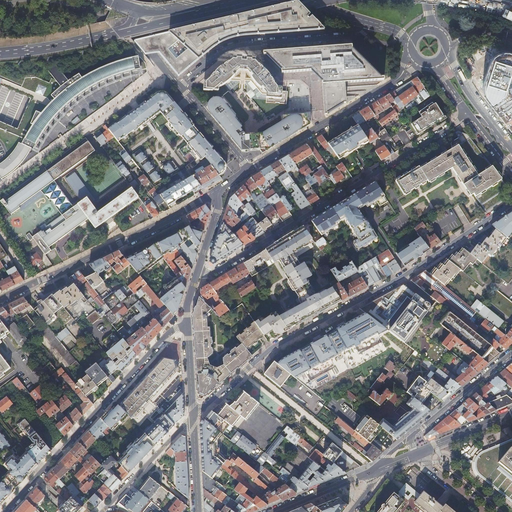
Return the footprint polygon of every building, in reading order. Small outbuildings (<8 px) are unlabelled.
[(310,19),(305,13),(303,11),(295,3),(211,20),(186,25),(181,26),(144,35),(150,42),(156,49),(161,49),(181,74),(210,50),(214,47),(218,44),(217,43),(219,43),(218,40),(239,36),(258,32),(258,33),(260,33),(260,34),(320,30),(309,19),(310,19)] [(147,51),(156,49),(150,42),(144,35),(138,36),(147,51)] [(352,46),(341,47),(332,47),(293,50),(263,52),(263,55),(266,55),(267,56),(281,70),(281,73),(315,71),(316,71),(317,71),(318,71),(321,70),(322,75),(321,76),(321,77),(322,78),(324,115),(327,114),(327,113),(343,103),(346,103),(345,81),(350,80),(350,83),(384,80),(384,77),(382,77),(352,49),(352,46)] [(485,96),(486,98),(496,110),(502,119),(511,130),(511,129),(511,52),(505,52),(500,53),(498,54),(494,56),(492,59),(490,62),(489,68),(488,70),(487,71),(483,84),(483,86),(483,88),(483,90),(483,91),(484,92),(484,94),(485,96)] [(65,108),(68,105),(78,97),(84,92),(88,90),(93,87),(99,84),(104,81),(112,78),(120,75),(132,71),(147,68),(146,63),(142,59),(141,58),(139,56),(137,56),(132,57),(129,58),(124,59),(106,66),(90,72),(91,74),(71,83),(68,84),(66,85),(63,86),(61,88),(59,89),(57,90),(56,91),(51,94),(47,96),(42,99),(39,106),(37,105),(27,128),(29,129),(24,138),(24,139),(22,143),(28,149),(29,148),(34,150),(44,132),(56,116),(59,113),(61,110),(65,108)] [(256,61),(256,59),(252,58),(252,57),(237,56),(237,57),(235,57),(246,71),(256,62),(256,61)] [(246,71),(235,57),(233,57),(233,60),(227,65),(234,75),(240,70),(246,71)] [(262,88),(267,94),(266,102),(287,104),(287,92),(282,91),(283,88),(277,87),(274,84),(274,83),(270,76),(264,69),(263,68),(259,65),(258,65),(256,62),(246,71),(249,73),(252,77),(251,77),(255,82),(256,81),(259,84),(258,85),(261,89),(262,88)] [(234,75),(227,65),(224,67),(223,66),(222,67),(219,69),(217,70),(227,83),(228,83),(227,81),(230,78),(231,80),(235,76),(234,75)] [(207,82),(204,82),(203,90),(213,91),(213,90),(219,91),(219,87),(222,85),(223,86),(226,84),(227,83),(217,70),(217,71),(215,73),(211,78),(207,82)] [(47,96),(51,94),(56,91),(57,90),(59,89),(61,88),(63,86),(66,85),(68,84),(71,83),(91,74),(90,72),(79,74),(79,73),(76,74),(65,76),(56,80),(52,78),(50,82),(36,76),(26,77),(21,87),(2,78),(0,77),(0,128),(24,139),(24,138),(0,127),(0,84),(2,79),(43,96),(42,99),(47,96)] [(408,111),(430,95),(429,95),(428,93),(419,81),(417,77),(411,81),(397,89),(393,92),(397,96),(398,97),(404,106),(408,111)] [(43,96),(2,79),(0,84),(0,127),(24,138),(29,129),(27,128),(37,105),(39,106),(42,99),(43,96)] [(205,156),(219,175),(222,173),(224,172),(225,170),(226,165),(225,162),(224,161),(216,152),(207,141),(197,129),(187,117),(171,97),(167,93),(166,92),(164,91),(163,91),(160,92),(158,92),(152,97),(152,99),(149,101),(147,103),(146,102),(108,129),(118,141),(138,127),(138,128),(143,125),(144,127),(145,126),(146,126),(147,125),(153,133),(156,130),(149,120),(161,112),(181,136),(187,143),(180,150),(185,157),(190,152),(196,159),(186,167),(189,171),(200,162),(199,161),(205,156)] [(393,99),(389,94),(387,96),(384,97),(391,106),(394,110),(396,114),(401,110),(400,108),(394,100),(393,99)] [(307,114),(306,114),(283,116),(284,120),(282,121),(276,124),(272,126),(272,127),(262,132),(261,133),(255,133),(255,132),(245,133),(240,127),(242,126),(235,116),(236,115),(226,103),(227,102),(224,98),(223,98),(222,97),(221,97),(219,96),(218,96),(216,96),(215,96),(214,96),(213,97),(211,97),(210,98),(209,100),(208,101),(208,103),(207,104),(207,106),(208,108),(208,109),(209,110),(210,112),(211,113),(210,114),(212,116),(220,125),(224,130),(241,150),(242,151),(246,151),(246,150),(260,150),(262,154),(265,152),(274,146),(273,144),(287,136),(287,137),(310,123),(311,123),(310,121),(308,121),(307,116),(307,114)] [(391,106),(384,97),(375,103),(368,107),(374,116),(377,119),(378,119),(379,116),(378,114),(391,106)] [(400,108),(404,106),(398,97),(394,100),(400,108)] [(434,104),(431,99),(417,110),(421,118),(411,124),(417,134),(433,125),(436,123),(445,118),(435,103),(434,104)] [(374,116),(368,107),(363,110),(359,112),(366,122),(374,116)] [(382,127),(397,115),(396,114),(394,110),(379,122),(382,127)] [(366,122),(359,112),(355,114),(352,117),(358,125),(358,126),(366,122)] [(306,127),(311,124),(310,123),(287,137),(287,136),(273,144),(274,146),(278,144),(287,139),(296,134),(306,127)] [(102,134),(107,140),(109,138),(110,140),(114,137),(108,129),(105,125),(103,127),(106,131),(102,134)] [(360,129),(358,126),(358,125),(355,127),(355,128),(351,131),(350,130),(345,133),(339,137),(335,139),(336,140),(332,143),(331,142),(327,144),(336,157),(338,159),(345,154),(346,155),(361,146),(360,145),(364,143),(368,141),(363,134),(363,133),(360,129)] [(370,144),(378,139),(376,135),(374,133),(371,129),(371,128),(363,133),(363,134),(368,141),(369,142),(370,144)] [(393,154),(393,153),(386,142),(391,138),(384,129),(380,132),(381,135),(380,136),(381,138),(380,138),(384,144),(382,145),(390,155),(393,154)] [(420,168),(419,166),(395,181),(404,194),(427,180),(428,182),(451,168),(469,196),(473,194),(486,212),(494,206),(508,197),(508,187),(505,183),(501,179),(500,177),(498,174),(494,169),(490,164),(486,159),(482,154),(478,149),(474,143),(468,135),(467,135),(457,131),(455,133),(458,138),(452,142),(451,142),(451,143),(451,144),(451,145),(453,148),(450,150),(448,151),(445,153),(420,168)] [(105,141),(107,140),(102,134),(96,138),(102,146),(106,143),(105,141)] [(327,144),(321,135),(319,137),(316,138),(323,147),(323,149),(324,149),(327,147),(327,148),(329,151),(330,151),(331,153),(334,158),(336,157),(327,144)] [(48,171),(55,180),(78,163),(95,151),(86,138),(69,150),(68,150),(45,167),(45,168),(47,171),(47,170),(48,171)] [(386,158),(390,155),(382,145),(379,140),(378,141),(380,145),(381,147),(375,152),(377,155),(381,161),(386,158)] [(0,176),(0,177),(7,173),(10,171),(13,168),(16,165),(19,162),(23,158),(25,155),(28,149),(22,143),(22,144),(19,142),(14,150),(10,154),(7,158),(5,160),(1,163),(0,163),(0,176)] [(324,163),(310,142),(306,144),(313,154),(320,164),(321,165),(324,163)] [(313,154),(306,144),(297,150),(288,155),(295,165),(313,154)] [(144,154),(140,149),(133,154),(155,182),(161,178),(154,168),(155,167),(152,163),(151,164),(147,158),(148,158),(145,154),(144,154)] [(121,152),(120,153),(119,154),(120,155),(124,152),(125,153),(121,156),(127,163),(132,159),(124,150),(121,152)] [(287,172),(289,176),(291,174),(289,171),(294,167),(297,171),(298,170),(296,166),(295,165),(288,155),(279,161),(287,172)] [(205,168),(211,165),(205,156),(199,161),(205,168)] [(173,160),(163,168),(168,174),(175,170),(178,168),(173,160)] [(121,172),(125,177),(130,173),(121,161),(116,165),(121,172)] [(287,172),(279,161),(274,164),(269,167),(276,176),(278,174),(279,175),(280,174),(279,173),(283,171),(285,174),(287,172)] [(341,174),(346,170),(341,163),(336,166),(336,167),(339,171),(341,174)] [(200,186),(202,189),(221,178),(219,175),(211,165),(205,168),(192,176),(200,186)] [(308,175),(309,175),(312,172),(307,165),(299,171),(304,178),(308,175)] [(308,175),(304,178),(307,183),(311,188),(312,190),(318,186),(316,183),(317,181),(320,184),(326,180),(329,178),(328,176),(322,167),(321,166),(317,169),(319,171),(313,175),(313,176),(311,178),(309,175),(308,175)] [(276,176),(269,167),(265,169),(261,172),(267,181),(276,176)] [(38,234),(49,247),(75,228),(75,229),(75,228),(84,222),(81,218),(74,207),(55,180),(48,171),(11,198),(10,197),(7,193),(2,197),(3,198),(0,200),(3,204),(7,209),(11,214),(19,208),(20,208),(18,206),(41,190),(49,200),(50,199),(62,215),(48,225),(47,225),(48,226),(41,230),(40,231),(32,237),(29,233),(26,235),(29,240),(33,238),(35,236),(37,234),(38,234)] [(160,195),(165,201),(168,206),(175,202),(176,201),(175,201),(193,190),(194,190),(200,186),(192,176),(187,179),(185,176),(184,176),(181,172),(181,171),(174,175),(177,180),(181,178),(183,181),(160,195)] [(336,183),(344,178),(341,174),(339,171),(334,174),(333,173),(331,175),(328,176),(329,178),(332,182),(334,184),(336,183)] [(267,181),(261,172),(256,175),(251,178),(257,186),(259,190),(261,188),(260,186),(263,184),(265,186),(269,184),(267,181)] [(310,205),(302,194),(295,184),(290,176),(289,176),(287,172),(285,174),(278,178),(283,186),(301,210),(305,208),(310,205)] [(144,186),(150,182),(147,179),(144,174),(138,179),(144,186)] [(257,186),(251,178),(247,182),(243,186),(253,200),(254,200),(253,200),(260,210),(261,210),(269,204),(266,200),(263,195),(258,199),(254,194),(252,194),(250,192),(257,186)] [(133,189),(129,184),(126,179),(92,204),(87,197),(74,207),(81,218),(84,222),(87,219),(95,229),(139,197),(133,189)] [(139,185),(135,179),(129,184),(133,189),(139,185)] [(318,231),(320,233),(322,232),(323,233),(335,226),(334,224),(340,221),(338,219),(344,216),(358,239),(354,241),(358,249),(377,237),(369,225),(368,226),(363,219),(357,208),(362,205),(363,207),(368,204),(369,205),(376,200),(380,206),(388,201),(375,182),(362,190),(349,198),(336,206),(319,216),(311,221),(318,231)] [(253,200),(243,186),(238,191),(235,195),(235,196),(251,215),(252,217),(255,215),(253,213),(255,212),(248,203),(246,205),(243,201),(246,199),(246,200),(247,202),(249,202),(250,201),(250,200),(251,200),(252,201),(253,200)] [(302,194),(310,205),(314,202),(319,199),(312,190),(311,188),(309,190),(302,194)] [(276,194),(274,192),(272,189),(270,191),(269,189),(267,190),(268,192),(263,195),(266,200),(276,194)] [(160,195),(159,194),(153,198),(159,206),(165,201),(160,195)] [(287,219),(291,216),(288,212),(279,199),(276,194),(266,200),(269,204),(271,206),(277,214),(282,222),(287,219)] [(231,210),(241,222),(242,223),(251,215),(235,196),(235,195),(232,198),(230,199),(228,205),(228,206),(230,209),(231,210)] [(279,199),(288,212),(293,208),(284,195),(279,199)] [(157,215),(159,214),(155,209),(156,208),(150,199),(143,203),(153,217),(157,215)] [(269,221),(277,214),(271,206),(269,204),(261,210),(263,213),(266,218),(269,221)] [(194,224),(192,225),(194,228),(204,232),(206,224),(209,217),(211,211),(206,205),(193,212),(186,217),(191,224),(195,221),(194,220),(198,217),(200,219),(198,220),(197,225),(194,224)] [(230,209),(228,206),(225,214),(223,222),(230,231),(237,225),(238,226),(241,224),(239,223),(241,222),(231,210),(230,209)] [(511,211),(505,216),(499,220),(494,224),(493,224),(495,229),(506,238),(511,233),(511,211)] [(252,217),(251,215),(242,223),(244,226),(253,218),(252,217)] [(258,236),(264,233),(262,231),(258,225),(253,218),(244,226),(255,239),(258,236)] [(262,231),(272,225),(268,221),(269,221),(266,218),(264,220),(258,225),(262,231)] [(412,226),(414,229),(417,233),(426,227),(422,222),(422,221),(421,222),(420,221),(418,222),(418,223),(416,224),(416,223),(413,225),(412,226)] [(225,257),(243,246),(234,235),(230,231),(223,222),(212,255),(210,262),(213,264),(225,257)] [(133,255),(126,259),(131,265),(139,274),(147,267),(148,269),(163,257),(169,252),(170,254),(176,250),(179,247),(184,243),(190,239),(193,244),(198,250),(201,241),(204,232),(194,228),(192,225),(183,230),(178,233),(171,237),(154,245),(133,255)] [(249,242),(255,239),(244,226),(234,235),(243,246),(249,242)] [(327,309),(341,301),(338,296),(332,287),(314,296),(304,279),(310,275),(302,262),(298,264),(293,255),(314,242),(303,226),(296,230),(287,236),(279,241),(270,247),(265,250),(274,263),(278,260),(283,268),(282,269),(289,279),(287,281),(301,304),(279,317),(288,330),(291,329),(296,326),(302,323),(307,320),(313,317),(327,309)] [(479,242),(469,254),(475,258),(481,263),(485,257),(488,254),(491,256),(498,247),(499,248),(506,239),(495,230),(487,239),(486,238),(481,244),(479,242)] [(35,236),(33,238),(45,255),(50,250),(50,251),(51,250),(49,247),(38,234),(37,234),(35,236)] [(421,237),(430,249),(435,246),(440,242),(434,234),(429,237),(427,235),(424,237),(423,236),(421,237)] [(322,237),(315,243),(320,251),(322,249),(320,247),(322,246),(321,245),(326,242),(322,237)] [(425,252),(430,249),(421,237),(420,237),(408,245),(409,246),(397,255),(405,266),(413,261),(421,255),(425,252)] [(188,248),(193,244),(190,239),(184,243),(188,248)] [(333,242),(328,245),(334,255),(339,252),(333,242)] [(179,247),(176,250),(180,254),(183,251),(187,257),(186,258),(188,260),(189,259),(193,265),(194,261),(198,250),(193,244),(188,248),(184,243),(179,247)] [(457,253),(454,257),(452,256),(448,261),(460,270),(461,270),(465,265),(466,266),(469,263),(471,264),(475,258),(469,254),(463,249),(459,254),(457,253)] [(163,257),(176,275),(186,288),(189,279),(192,270),(190,267),(181,256),(180,257),(174,261),(181,270),(180,271),(181,272),(180,273),(171,261),(178,255),(180,254),(176,250),(170,254),(169,252),(163,257)] [(244,263),(250,274),(252,276),(252,277),(257,273),(254,268),(257,266),(261,263),(262,264),(262,263),(265,261),(268,266),(274,263),(265,250),(254,256),(244,263)] [(378,262),(381,267),(386,265),(387,264),(394,259),(391,254),(388,250),(387,250),(375,257),(379,262),(378,262)] [(131,265),(126,259),(119,251),(112,254),(104,258),(113,270),(118,275),(131,265)] [(33,267),(43,260),(37,252),(27,259),(33,267)] [(375,257),(370,260),(373,265),(376,269),(379,268),(384,277),(385,277),(387,276),(383,270),(381,267),(378,262),(379,262),(375,257)] [(113,270),(104,258),(98,261),(90,265),(96,273),(98,275),(104,270),(105,271),(106,271),(108,274),(113,270)] [(401,269),(394,259),(387,264),(386,265),(387,267),(389,266),(393,273),(397,270),(401,269)] [(438,268),(451,278),(454,274),(456,275),(460,270),(448,261),(447,259),(442,265),(441,264),(438,268)] [(361,277),(367,287),(374,283),(381,279),(376,269),(373,265),(370,260),(369,261),(367,262),(355,268),(358,272),(361,277)] [(338,282),(358,272),(355,268),(351,261),(349,263),(348,265),(346,266),(342,268),(343,269),(339,271),(337,270),(336,267),(330,270),(334,276),(335,277),(337,280),(338,282)] [(226,274),(235,287),(242,283),(242,282),(240,280),(245,277),(247,280),(249,278),(250,277),(248,275),(250,274),(244,263),(235,268),(226,274)] [(383,270),(387,276),(392,273),(387,267),(386,265),(381,267),(383,270)] [(19,283),(23,280),(18,272),(15,267),(6,272),(9,277),(10,277),(14,285),(19,283)] [(131,268),(121,276),(128,285),(138,276),(131,268)] [(430,274),(436,279),(443,285),(448,279),(450,280),(451,278),(438,268),(437,269),(435,268),(430,274)] [(323,274),(327,280),(334,276),(330,270),(326,272),(323,274)] [(424,282),(430,287),(435,291),(445,299),(456,308),(464,315),(460,320),(469,327),(473,322),(474,322),(470,319),(476,311),(470,307),(443,285),(436,279),(430,274),(425,270),(421,273),(417,276),(424,282)] [(86,280),(85,278),(79,271),(70,279),(74,284),(77,288),(86,280)] [(104,282),(98,275),(96,273),(85,278),(86,280),(87,281),(94,289),(96,287),(97,288),(104,282)] [(219,297),(235,287),(226,274),(215,281),(209,284),(219,297)] [(186,288),(176,275),(163,287),(157,296),(174,316),(176,314),(177,312),(182,299),(185,289),(186,289),(186,288)] [(324,275),(313,280),(316,286),(317,286),(319,290),(329,285),(324,275)] [(140,276),(128,287),(131,290),(133,293),(134,295),(135,294),(138,292),(136,290),(142,286),(143,287),(147,284),(146,282),(140,276)] [(414,278),(411,280),(424,290),(425,289),(421,286),(424,282),(417,276),(414,278)] [(8,288),(14,285),(10,277),(5,279),(4,278),(0,279),(0,280),(1,281),(0,281),(0,289),(1,291),(8,288)] [(342,287),(348,297),(358,292),(367,287),(361,277),(357,279),(358,280),(350,284),(350,283),(349,283),(349,282),(345,284),(346,285),(342,287)] [(243,286),(237,290),(242,297),(256,287),(251,280),(251,281),(246,284),(245,283),(242,285),(243,286)] [(111,311),(103,301),(94,289),(87,281),(84,284),(84,286),(105,312),(104,313),(102,312),(100,314),(99,315),(101,317),(102,318),(105,316),(111,311)] [(338,296),(341,301),(344,299),(348,297),(342,287),(338,282),(336,283),(337,284),(332,287),(338,296)] [(79,290),(77,288),(74,284),(73,285),(68,289),(67,288),(53,295),(54,296),(64,308),(69,304),(70,305),(71,305),(72,306),(75,304),(81,299),(84,303),(87,300),(84,296),(81,293),(79,290)] [(138,292),(135,294),(138,298),(140,297),(144,293),(145,292),(153,301),(151,304),(151,305),(157,312),(156,313),(157,314),(155,316),(157,317),(155,319),(163,328),(168,322),(174,316),(157,296),(147,284),(143,287),(138,292)] [(210,307),(211,307),(212,309),(220,318),(229,310),(219,297),(209,284),(204,287),(201,289),(200,292),(199,296),(210,307)] [(407,345),(418,331),(422,325),(419,323),(427,313),(431,307),(403,284),(399,287),(392,290),(384,295),(377,299),(374,300),(366,304),(361,307),(360,308),(366,313),(388,330),(407,345)] [(117,291),(114,294),(121,302),(129,296),(133,293),(131,290),(128,292),(127,293),(126,292),(125,292),(124,293),(123,293),(120,289),(117,291)] [(437,301),(441,304),(445,299),(435,291),(431,296),(436,301),(437,301)] [(114,294),(113,292),(103,301),(111,311),(105,316),(112,325),(131,309),(133,308),(138,315),(137,316),(129,323),(128,324),(132,328),(127,332),(124,328),(123,327),(118,332),(137,356),(141,352),(143,350),(149,344),(153,339),(144,330),(145,330),(141,325),(139,323),(144,319),(150,314),(148,310),(139,301),(138,298),(134,295),(133,293),(129,296),(121,302),(114,294)] [(54,314),(57,317),(64,326),(73,318),(64,308),(54,296),(53,295),(44,302),(54,314)] [(210,307),(199,296),(196,306),(193,313),(194,332),(210,331),(209,328),(207,328),(206,315),(212,309),(211,307),(210,307)] [(23,318),(26,316),(34,310),(31,306),(23,297),(17,300),(9,304),(15,312),(17,315),(19,317),(21,316),(23,318)] [(142,299),(139,301),(148,310),(149,309),(148,306),(142,298),(142,299)] [(441,304),(451,313),(452,313),(456,308),(445,299),(441,304)] [(476,311),(480,315),(485,319),(497,329),(499,327),(502,323),(504,321),(484,305),(476,299),(470,307),(476,311)] [(38,308),(35,311),(43,321),(45,323),(47,326),(52,322),(50,319),(54,314),(44,302),(42,300),(38,303),(39,305),(37,307),(38,308)] [(427,313),(441,325),(451,313),(441,304),(437,301),(431,307),(427,313)] [(12,315),(15,312),(9,304),(7,305),(3,307),(10,315),(11,316),(10,316),(12,317),(13,317),(12,315)] [(4,323),(10,332),(21,345),(24,346),(29,342),(14,322),(10,326),(7,321),(10,319),(8,317),(10,315),(3,307),(0,308),(0,318),(0,319),(2,321),(4,319),(6,322),(4,323)] [(456,308),(452,313),(460,320),(464,315),(456,308)] [(92,324),(99,318),(101,317),(99,315),(96,311),(87,318),(92,324)] [(359,342),(377,332),(379,335),(388,330),(366,313),(336,329),(337,330),(327,336),(327,335),(310,344),(310,345),(301,350),(300,349),(282,359),(278,363),(312,391),(387,349),(382,341),(360,354),(358,355),(354,348),(356,347),(360,344),(359,342)] [(439,342),(448,331),(441,325),(427,313),(419,323),(422,325),(418,331),(430,340),(433,337),(439,342)] [(441,325),(448,331),(450,332),(488,363),(493,358),(496,356),(500,353),(498,351),(496,349),(495,349),(487,342),(474,332),(474,331),(469,327),(460,320),(452,313),(451,313),(441,325)] [(34,318),(35,317),(32,314),(29,316),(35,323),(37,322),(34,318)] [(271,314),(267,316),(280,335),(283,333),(288,330),(279,317),(277,314),(274,316),(273,314),(271,315),(271,314)] [(112,325),(105,316),(102,318),(101,317),(99,318),(102,323),(99,326),(104,332),(113,326),(112,325)] [(258,318),(254,321),(264,334),(264,335),(272,330),(274,334),(280,335),(267,316),(265,317),(260,320),(258,318)] [(155,319),(154,318),(149,322),(151,324),(145,330),(144,330),(153,339),(158,333),(163,328),(155,319)] [(0,377),(5,374),(4,372),(11,367),(0,353),(0,342),(2,341),(0,339),(10,332),(4,323),(2,321),(0,319),(0,377)] [(485,319),(478,327),(487,334),(491,329),(501,338),(497,342),(500,344),(505,349),(507,347),(511,344),(511,342),(511,340),(502,332),(497,329),(485,319)] [(240,335),(237,338),(242,343),(247,349),(252,345),(252,346),(256,343),(255,342),(257,340),(258,341),(260,338),(264,334),(254,321),(254,320),(250,324),(251,325),(247,329),(245,332),(241,335),(240,335)] [(473,322),(469,327),(474,331),(474,332),(478,327),(473,322)] [(47,326),(45,323),(39,329),(73,370),(79,365),(60,341),(56,336),(47,326)] [(126,368),(129,366),(134,359),(137,356),(118,332),(117,331),(108,337),(106,335),(105,335),(103,337),(99,340),(96,337),(100,333),(94,326),(87,331),(87,332),(95,340),(110,358),(112,360),(123,372),(126,368)] [(502,332),(511,340),(511,327),(510,329),(506,327),(503,330),(502,332)] [(56,336),(60,341),(71,333),(66,328),(56,336)] [(210,331),(194,332),(196,356),(196,359),(207,358),(212,354),(212,348),(211,348),(211,345),(212,345),(212,338),(210,338),(210,331)] [(441,343),(439,342),(433,337),(430,340),(418,331),(407,345),(438,368),(438,369),(441,366),(452,352),(449,350),(441,343)] [(488,363),(450,332),(441,343),(449,350),(456,342),(460,346),(459,347),(468,354),(469,353),(475,357),(468,365),(477,372),(482,368),(488,363)] [(495,349),(496,349),(500,344),(497,342),(491,337),(488,334),(486,336),(489,339),(487,342),(495,349)] [(247,349),(242,343),(236,348),(235,347),(230,351),(231,352),(228,354),(227,353),(222,357),(224,365),(231,373),(239,367),(252,356),(247,350),(247,349)] [(125,411),(128,415),(131,418),(150,398),(177,369),(174,360),(164,358),(138,386),(120,406),(125,411)] [(207,358),(196,359),(197,375),(211,374),(219,384),(231,373),(224,365),(217,369),(210,365),(207,358)] [(433,371),(436,367),(425,358),(421,363),(433,371)] [(119,368),(122,373),(123,372),(112,360),(108,363),(106,361),(105,359),(99,364),(104,370),(106,369),(111,375),(112,374),(119,368)] [(397,359),(393,363),(390,361),(385,368),(389,371),(386,376),(387,376),(390,379),(394,373),(391,371),(396,366),(393,364),(397,359)] [(275,362),(275,361),(264,374),(270,379),(272,380),(281,387),(291,374),(288,372),(282,367),(279,365),(278,363),(275,362)] [(469,379),(477,372),(468,365),(466,363),(465,362),(464,361),(457,370),(457,373),(459,375),(460,373),(461,375),(457,378),(441,366),(438,369),(448,376),(450,378),(460,386),(469,379)] [(50,362),(43,369),(49,377),(50,376),(51,376),(48,373),(55,368),(50,362)] [(85,372),(87,375),(96,385),(107,376),(96,363),(85,372)] [(511,364),(510,364),(504,369),(508,372),(502,380),(506,384),(511,388),(511,386),(511,364)] [(77,409),(83,416),(88,410),(93,404),(86,396),(79,388),(76,384),(61,367),(57,371),(51,376),(50,376),(51,377),(54,380),(63,372),(64,374),(62,376),(84,402),(82,404),(82,403),(80,404),(81,405),(77,409)] [(438,369),(438,368),(434,373),(435,373),(445,381),(448,376),(438,369)] [(508,372),(504,369),(496,376),(502,380),(508,372)] [(385,375),(382,373),(370,388),(373,390),(369,396),(380,405),(386,398),(388,399),(392,393),(386,388),(382,392),(383,393),(380,396),(376,393),(377,392),(376,391),(387,376),(386,376),(385,375)] [(211,374),(197,375),(198,394),(205,396),(214,388),(219,384),(211,374)] [(79,382),(76,384),(79,388),(86,396),(97,386),(96,385),(87,375),(82,379),(80,376),(76,379),(79,382)] [(426,382),(419,376),(416,381),(410,388),(407,392),(412,396),(413,397),(417,400),(421,403),(425,399),(430,392),(428,390),(427,389),(423,386),(426,382)] [(493,378),(489,381),(500,391),(502,388),(505,391),(506,389),(505,389),(506,388),(505,387),(504,387),(506,384),(502,380),(496,376),(493,378)] [(23,388),(25,387),(24,385),(18,377),(12,381),(19,389),(21,392),(22,390),(21,389),(20,388),(22,387),(23,388)] [(54,380),(51,377),(47,381),(53,389),(58,385),(54,380)] [(455,390),(460,386),(450,378),(443,388),(451,394),(455,390)] [(476,393),(484,400),(487,398),(488,398),(486,395),(490,391),(494,395),(498,393),(501,391),(500,391),(489,381),(483,387),(476,393)] [(40,385),(30,393),(38,404),(39,403),(40,405),(42,402),(41,401),(44,399),(45,399),(48,403),(47,404),(40,410),(39,408),(34,407),(34,408),(37,412),(41,416),(46,412),(50,418),(51,417),(53,415),(60,423),(56,426),(65,436),(67,433),(69,431),(74,426),(67,418),(66,418),(62,412),(55,404),(43,388),(40,385)] [(352,402),(356,397),(345,388),(343,392),(347,395),(345,397),(352,402)] [(444,399),(447,397),(438,390),(435,393),(434,395),(442,401),(444,399)] [(217,414),(224,420),(230,425),(231,426),(239,415),(244,419),(258,402),(252,398),(248,395),(245,392),(243,391),(239,397),(235,402),(233,403),(231,401),(231,402),(228,405),(225,403),(226,404),(223,408),(222,410),(221,409),(217,414)] [(493,411),(496,410),(488,403),(487,403),(484,400),(476,393),(474,394),(472,396),(479,402),(484,406),(491,412),(493,411)] [(173,408),(166,415),(174,424),(179,420),(184,416),(183,405),(183,394),(175,402),(172,404),(164,413),(177,401),(176,406),(173,409),(173,408)] [(65,395),(55,404),(62,412),(72,404),(69,399),(65,395)] [(488,403),(496,410),(505,406),(511,403),(511,400),(510,398),(506,395),(490,401),(487,398),(484,400),(487,403),(488,403)] [(7,397),(7,396),(0,402),(0,409),(2,413),(14,404),(7,397)] [(69,399),(72,404),(75,407),(76,406),(75,405),(77,404),(76,402),(77,401),(73,396),(69,399)] [(413,397),(412,396),(406,403),(413,409),(392,426),(383,419),(379,425),(382,427),(390,434),(397,440),(403,435),(414,425),(423,417),(431,411),(421,403),(417,400),(413,397)] [(488,413),(491,412),(484,406),(479,402),(472,396),(471,397),(469,398),(475,404),(476,403),(481,407),(480,408),(479,408),(486,414),(488,413)] [(475,404),(469,398),(466,401),(462,404),(472,414),(478,407),(475,404)] [(472,414),(462,404),(459,407),(455,410),(468,422),(472,420),(477,418),(474,416),(473,415),(472,414)] [(107,414),(102,420),(108,426),(111,429),(117,423),(119,420),(122,422),(128,415),(125,411),(120,406),(119,405),(116,408),(114,407),(112,409),(110,408),(106,412),(106,413),(107,414)] [(67,418),(74,426),(79,420),(83,416),(77,409),(76,408),(67,418)] [(481,416),(486,414),(479,408),(473,415),(474,416),(477,418),(481,416)] [(217,414),(212,410),(209,412),(205,416),(203,418),(222,433),(222,434),(230,425),(224,420),(217,414)] [(468,422),(455,410),(452,413),(449,415),(461,425),(464,423),(468,422)] [(143,430),(145,433),(155,443),(163,434),(174,424),(166,415),(164,413),(162,411),(143,430)] [(455,427),(461,425),(449,415),(445,418),(442,421),(452,429),(455,427)] [(379,425),(368,416),(355,431),(369,442),(373,438),(387,449),(389,447),(392,444),(392,443),(393,443),(393,442),(393,441),(392,441),(392,440),(388,436),(390,434),(382,427),(379,425)] [(377,457),(382,453),(369,442),(355,431),(338,417),(335,421),(369,449),(367,452),(360,447),(358,450),(372,462),(377,457)] [(28,453),(38,465),(45,457),(51,450),(36,432),(25,418),(18,424),(20,426),(20,427),(27,435),(29,437),(31,436),(37,443),(27,451),(28,452),(28,453)] [(222,433),(203,418),(200,425),(200,426),(200,427),(200,438),(201,449),(201,459),(202,471),(212,478),(221,467),(224,463),(227,460),(223,457),(222,458),(220,456),(218,444),(216,445),(217,439),(222,433)] [(112,430),(111,429),(108,426),(102,420),(100,419),(95,424),(89,431),(96,440),(96,439),(97,441),(98,442),(99,442),(105,435),(103,432),(104,431),(106,433),(108,434),(112,430)] [(445,431),(452,429),(442,421),(437,425),(433,429),(439,434),(445,431)] [(250,441),(231,426),(230,425),(222,434),(232,441),(242,449),(246,445),(239,439),(240,437),(248,443),(250,441)] [(290,442),(297,434),(287,426),(280,434),(284,437),(290,442)] [(433,436),(439,434),(433,429),(429,432),(425,436),(427,439),(433,436)] [(9,474),(8,475),(13,479),(14,477),(17,480),(18,481),(20,483),(21,483),(25,479),(30,474),(33,471),(34,469),(38,465),(28,453),(28,452),(25,456),(23,458),(20,461),(14,454),(10,449),(9,448),(10,447),(12,445),(0,432),(0,431),(0,460),(3,465),(4,465),(11,472),(9,474)] [(57,431),(52,436),(58,442),(63,436),(57,431)] [(96,440),(89,431),(84,436),(78,442),(86,450),(92,444),(96,440)] [(123,456),(118,462),(121,466),(128,474),(132,470),(135,466),(140,462),(148,453),(156,444),(155,443),(145,433),(135,443),(134,442),(126,451),(127,452),(123,456)] [(284,437),(280,434),(265,453),(270,457),(274,452),(273,451),(284,437)] [(294,445),(297,441),(301,437),(297,434),(290,442),(294,445)] [(172,445),(167,451),(172,454),(174,452),(175,453),(176,489),(178,490),(187,497),(189,499),(188,482),(186,447),(186,437),(182,436),(172,445)] [(351,465),(354,461),(348,456),(347,456),(342,451),(334,445),(333,444),(330,441),(323,436),(314,447),(316,449),(324,455),(328,459),(332,462),(339,455),(351,465)] [(310,451),(313,447),(301,437),(297,441),(310,451)] [(511,438),(510,440),(485,450),(482,451),(480,453),(478,454),(476,456),(475,459),(474,461),(474,463),(474,466),(475,470),(476,472),(478,475),(483,478),(502,494),(511,502),(511,438)] [(86,450),(78,442),(74,447),(70,452),(79,461),(82,465),(90,473),(93,476),(95,474),(93,472),(94,472),(94,470),(93,469),(96,467),(97,467),(98,467),(101,465),(93,457),(92,456),(87,462),(85,462),(80,457),(82,455),(83,456),(84,457),(85,456),(89,453),(86,450)] [(270,457),(265,453),(255,445),(254,447),(252,449),(247,445),(243,450),(258,462),(261,457),(262,458),(265,460),(266,461),(270,457)] [(321,483),(333,477),(325,470),(322,473),(321,473),(318,471),(318,470),(320,467),(317,464),(309,457),(295,446),(293,448),(294,449),(290,454),(293,456),(292,457),(293,458),(296,455),(309,466),(305,471),(304,470),(303,472),(304,472),(302,474),(288,462),(284,468),(298,479),(309,488),(321,483)] [(339,475),(345,473),(338,467),(338,466),(332,462),(328,459),(326,462),(323,459),(322,457),(324,455),(316,449),(312,453),(311,452),(310,454),(311,454),(309,457),(317,464),(319,461),(327,468),(325,470),(333,477),(339,475)] [(79,461),(70,452),(66,456),(61,462),(69,470),(70,471),(73,467),(75,465),(79,461)] [(260,474),(233,453),(231,456),(227,460),(224,463),(221,467),(224,470),(231,475),(240,483),(241,484),(244,486),(248,489),(251,491),(268,505),(273,502),(281,499),(275,494),(275,493),(275,492),(274,492),(274,491),(273,491),(273,492),(270,489),(268,491),(264,496),(244,480),(245,479),(232,469),(231,471),(228,468),(232,463),(233,464),(234,463),(255,480),(254,481),(263,489),(265,489),(267,486),(265,484),(257,477),(260,474)] [(117,462),(111,455),(105,461),(104,462),(103,461),(103,460),(97,454),(96,455),(93,457),(101,465),(103,467),(105,469),(112,476),(113,474),(114,473),(112,471),(111,469),(111,468),(117,462)] [(280,472),(284,468),(275,460),(271,465),(280,472)] [(69,470),(61,462),(56,466),(52,471),(59,478),(60,479),(69,470)] [(90,473),(82,465),(81,466),(82,468),(75,476),(81,482),(83,485),(86,483),(83,480),(85,478),(86,480),(88,478),(87,476),(90,473)] [(121,466),(118,469),(122,473),(120,476),(123,479),(124,478),(128,474),(121,466)] [(97,477),(105,469),(103,467),(95,475),(97,477)] [(287,497),(296,493),(280,480),(265,468),(261,472),(278,486),(282,483),(284,485),(277,489),(278,491),(275,494),(281,499),(287,497)] [(295,484),(298,479),(284,468),(280,472),(284,475),(295,484)] [(121,481),(113,474),(112,476),(105,469),(97,477),(104,484),(112,491),(116,486),(121,481)] [(59,478),(52,471),(48,476),(44,480),(53,488),(55,485),(54,483),(59,478)] [(212,478),(202,471),(202,474),(202,477),(213,485),(216,481),(212,478)] [(267,481),(260,474),(257,477),(265,484),(266,482),(267,481)] [(13,491),(13,492),(14,491),(15,490),(15,489),(18,485),(19,486),(20,485),(21,483),(20,483),(18,481),(17,480),(14,477),(13,479),(8,475),(4,480),(8,484),(7,486),(13,491)] [(284,475),(280,480),(296,493),(299,492),(302,490),(295,484),(284,475)] [(158,483),(150,477),(139,491),(150,500),(160,487),(161,487),(161,486),(158,483)] [(213,485),(202,477),(203,483),(203,489),(205,490),(220,501),(221,502),(224,499),(227,495),(223,492),(220,490),(213,485)] [(306,489),(309,488),(298,479),(295,484),(302,490),(306,489)] [(5,501),(13,492),(13,491),(7,486),(8,484),(4,480),(1,483),(0,482),(0,506),(5,501)] [(83,485),(81,482),(77,486),(80,488),(84,493),(91,486),(87,481),(86,483),(83,485)] [(71,497),(73,498),(79,492),(72,483),(67,487),(69,490),(73,495),(71,497)] [(263,507),(268,505),(251,491),(247,496),(244,493),(248,489),(244,486),(241,484),(240,483),(234,490),(240,494),(252,503),(259,508),(263,507)] [(406,483),(398,492),(399,493),(397,495),(400,498),(402,496),(408,500),(412,495),(417,498),(420,494),(406,483)] [(107,496),(112,491),(104,484),(96,492),(95,493),(102,501),(103,501),(107,496)] [(27,499),(35,507),(45,496),(37,488),(32,493),(27,499)] [(56,491),(62,497),(63,496),(62,495),(64,493),(59,488),(56,491)] [(205,490),(203,489),(203,495),(215,503),(220,507),(223,504),(221,502),(220,501),(205,490)] [(64,495),(68,499),(71,496),(71,497),(73,495),(69,490),(64,495)] [(139,491),(138,490),(132,499),(128,496),(120,504),(128,510),(129,509),(133,511),(142,511),(151,501),(150,500),(139,491)] [(426,511),(437,511),(442,507),(434,500),(434,498),(433,497),(431,498),(423,491),(420,494),(417,498),(414,502),(415,502),(426,511)] [(381,507),(376,511),(394,511),(397,510),(403,502),(404,501),(401,499),(400,498),(397,495),(396,495),(393,492),(383,504),(382,504),(381,506),(381,507)] [(99,504),(102,501),(95,493),(88,500),(96,507),(99,504)] [(170,493),(167,496),(172,500),(174,502),(168,510),(170,511),(182,511),(187,506),(183,503),(177,498),(175,496),(170,493)] [(250,511),(254,510),(259,508),(252,503),(240,494),(238,496),(245,501),(242,506),(249,511),(250,511)] [(215,503),(203,495),(204,498),(204,501),(213,507),(215,503)] [(61,511),(80,511),(83,509),(81,507),(82,507),(73,498),(71,497),(71,496),(68,499),(66,501),(58,509),(61,511)] [(335,498),(315,506),(318,509),(321,511),(322,511),(321,511),(342,511),(344,510),(348,505),(345,504),(343,503),(343,502),(342,501),(341,501),(339,499),(338,497),(335,498)] [(37,511),(38,510),(38,509),(35,507),(27,499),(25,501),(24,503),(20,506),(17,510),(15,511),(14,511),(37,511)] [(234,506),(224,499),(221,502),(223,504),(225,505),(226,506),(231,510),(234,506)] [(204,508),(208,511),(209,511),(213,507),(204,501),(204,508)] [(120,504),(118,502),(117,504),(118,505),(118,506),(119,507),(118,508),(117,508),(117,509),(118,509),(119,509),(118,511),(133,511),(129,509),(128,510),(120,504)] [(306,505),(301,507),(307,511),(317,511),(316,511),(318,509),(315,506),(311,503),(306,505)]
